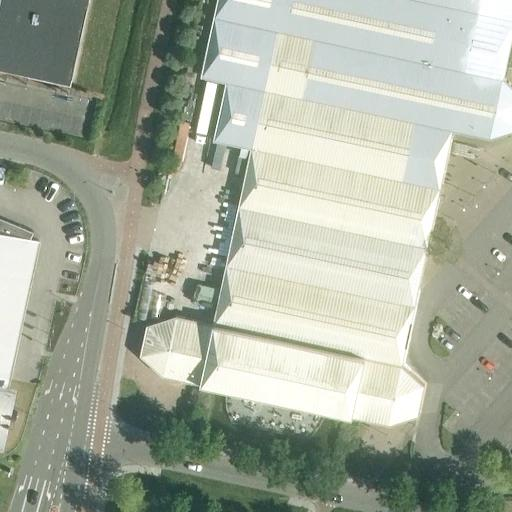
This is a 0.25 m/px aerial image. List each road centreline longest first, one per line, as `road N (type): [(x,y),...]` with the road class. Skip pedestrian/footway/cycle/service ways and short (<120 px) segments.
road 1 (unclassified): [(414,511),(62,439)]
road 2 (unclassified): [(89,324),(105,231),(94,201),(59,162),(0,147)]
